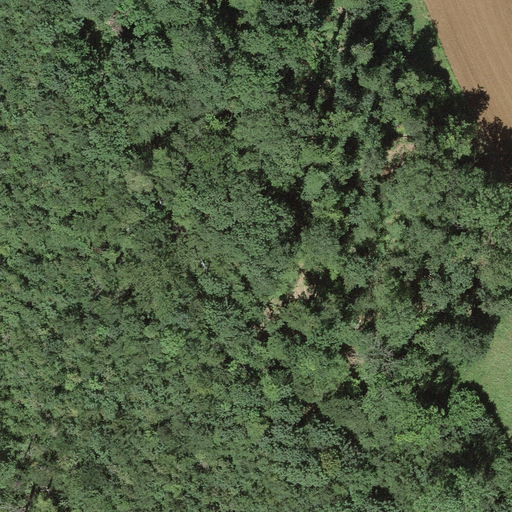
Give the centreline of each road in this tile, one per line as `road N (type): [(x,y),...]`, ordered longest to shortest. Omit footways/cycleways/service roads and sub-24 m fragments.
road 1 (track): [(417,511),(351,438),(231,275),(100,61),(74,0)]
road 2 (track): [(93,511),(0,363)]
